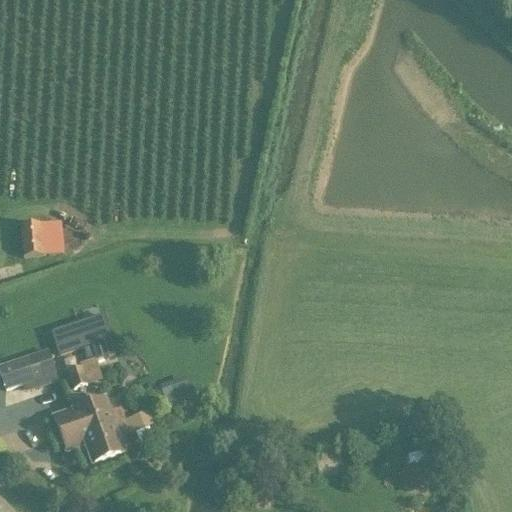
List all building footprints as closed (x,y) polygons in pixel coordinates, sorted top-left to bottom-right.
[(45,259),(42,228),(19,229),(22,262),(45,259)] [(59,359),(91,348),(95,359),(96,362),(115,356),(110,342),(103,319),(51,336),(57,353),(59,359)] [(54,376),(47,354),(0,370),(0,381),(4,392),(35,382),(54,376)] [(82,370),(66,376),(71,393),(87,388),(82,370)] [(162,396),(168,417),(193,409),(187,389),(162,396)] [(103,404),(53,421),(66,454),(84,447),(91,468),(122,457),(121,453),(128,451),(124,439),(157,425),(151,412),(124,422),(121,413),(108,419),(103,404)] [(434,464),(403,471),(410,499),(441,491),(434,464)]
